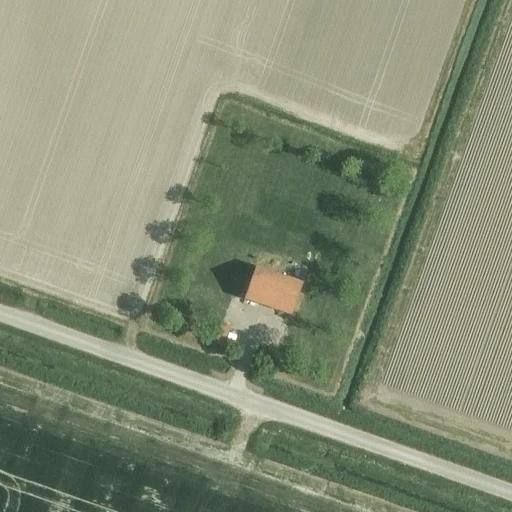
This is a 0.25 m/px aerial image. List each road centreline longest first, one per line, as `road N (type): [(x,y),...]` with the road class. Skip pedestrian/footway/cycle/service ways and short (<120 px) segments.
road 1 (unclassified): [(511,495),(0,315)]
road 2 (track): [(248,332),(235,398),(241,418),(234,466)]
